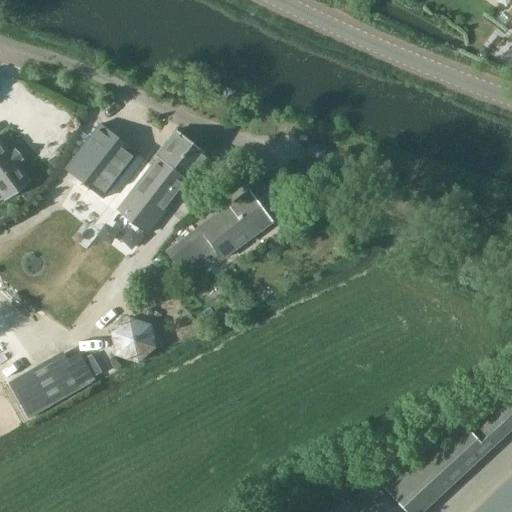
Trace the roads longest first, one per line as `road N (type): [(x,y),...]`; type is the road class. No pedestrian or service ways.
road 1 (unclassified): [(511,282),(395,241),(111,86),(0,45)]
road 2 (tertiary): [(511,99),(277,0)]
